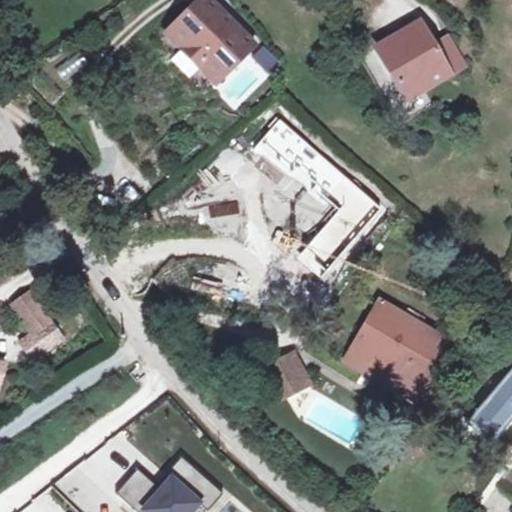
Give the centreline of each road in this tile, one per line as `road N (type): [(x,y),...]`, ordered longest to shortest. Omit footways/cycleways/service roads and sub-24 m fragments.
road 1 (unclassified): [(0,120),(168,371)]
road 2 (unclassified): [(168,371),(0,508)]
road 3 (unclassified): [(168,371),(317,511)]
